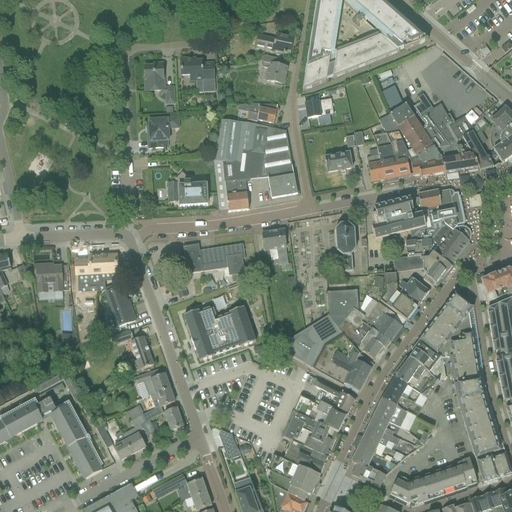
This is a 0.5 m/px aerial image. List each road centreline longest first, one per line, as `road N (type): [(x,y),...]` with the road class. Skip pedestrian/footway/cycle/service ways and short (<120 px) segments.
road 1 (residential): [(129,237),(128,58),(191,43),(222,0)]
road 2 (residential): [(306,212),(292,98),(309,0)]
road 3 (residential): [(198,436),(129,237)]
road 4 (residential): [(129,237),(306,212)]
road 5 (residential): [(61,511),(198,436)]
road 6 (residential): [(511,102),(396,0)]
